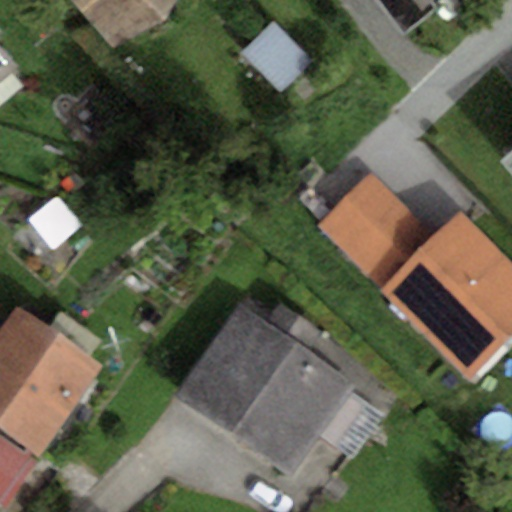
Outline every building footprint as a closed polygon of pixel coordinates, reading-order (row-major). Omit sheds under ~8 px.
[(78,0),(117,43),(166,0),(78,0)] [(433,0),(402,0),(414,15),(433,0)] [(286,93),(316,64),(278,25),(248,54),(286,93)] [(0,48),(0,86),(19,72),(0,48)] [(511,152),(503,161),(511,170),(511,152)] [(375,183),(322,232),(468,390),(511,349),(511,287),(456,227),(434,247),(375,183)] [(351,398),(234,321),(174,412),(290,489),(351,398)] [(99,390),(10,331),(0,346),(0,454),(39,480),(99,390)]
